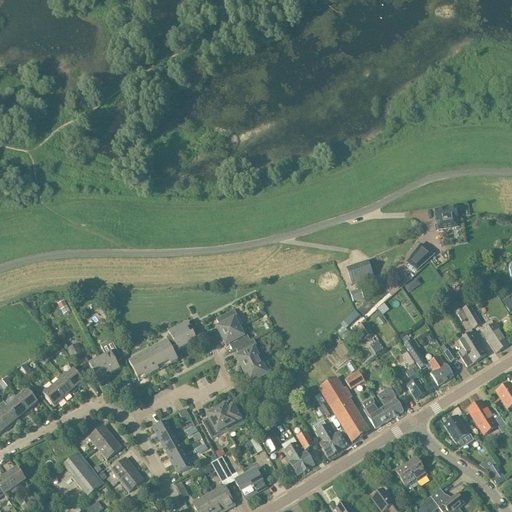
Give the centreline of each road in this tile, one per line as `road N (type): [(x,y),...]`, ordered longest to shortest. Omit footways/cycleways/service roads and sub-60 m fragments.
road 1 (unclassified): [(0,267),(69,253),(230,249),(319,226),(426,180),(511,171)]
road 2 (residential): [(129,418),(175,394),(202,396),(222,385),(222,366),(192,309)]
road 3 (tertiary): [(267,511),(415,421)]
road 4 (residential): [(0,456),(84,410),(129,418)]
road 5 (residential): [(506,511),(415,421)]
